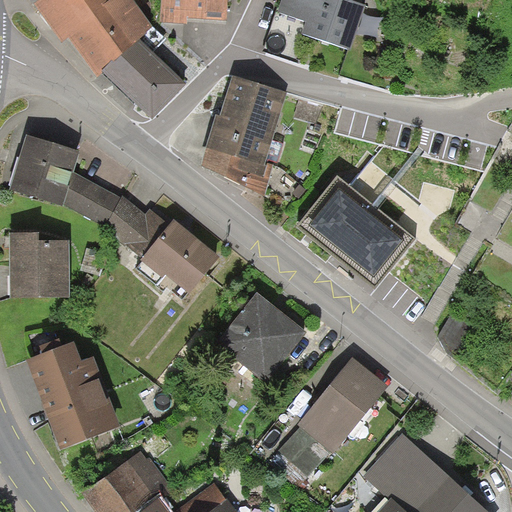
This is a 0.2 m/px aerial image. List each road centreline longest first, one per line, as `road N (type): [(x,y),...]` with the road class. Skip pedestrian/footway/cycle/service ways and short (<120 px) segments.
road 1 (residential): [(511,436),(139,148)]
road 2 (residential): [(139,148),(208,77),(228,67),(426,112)]
road 3 (residential): [(139,148),(0,47)]
